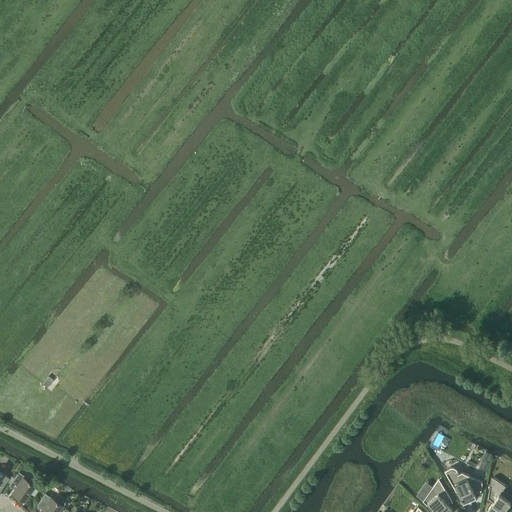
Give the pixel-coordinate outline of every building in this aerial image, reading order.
[(53,379),(48,375),(42,383),(46,387),(53,379)] [(481,462),(486,464),(490,457),(485,454),(481,462)] [(483,481),(469,474),(462,471),(459,472),(456,469),(455,467),(454,467),(452,466),(450,467),(444,470),(451,483),(460,498),(463,503),(476,497),(474,493),(481,490),(483,481)] [(0,489),(1,489),(9,478),(0,471),(0,489)] [(8,485),(14,489),(11,492),(24,501),(37,482),(29,477),(27,480),(23,476),(24,475),(19,471),(17,473),(8,485)] [(451,500),(440,480),(438,477),(433,487),(423,500),(432,508),(433,508),(436,511),(448,511),(452,509),(447,503),(451,500)] [(487,509),(486,510),(487,511),(502,511),(511,501),(511,500),(500,493),(505,485),(494,477),(493,477),(492,477),(491,477),(491,479),(490,486),(488,497),(493,501),(487,510),(487,509)] [(36,505),(41,508),(39,511),(57,511),(65,502),(57,497),(55,499),(50,495),(49,496),(44,493),(36,505)]
